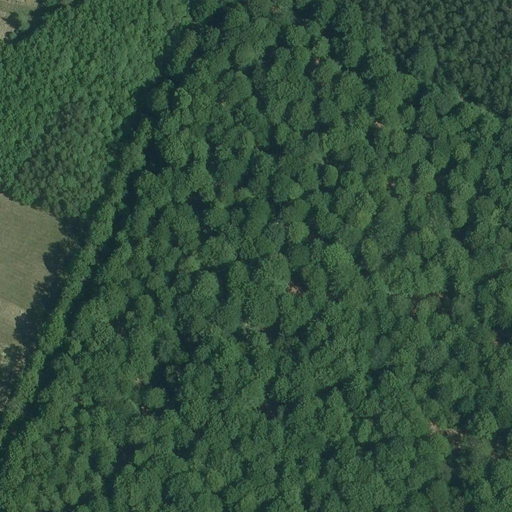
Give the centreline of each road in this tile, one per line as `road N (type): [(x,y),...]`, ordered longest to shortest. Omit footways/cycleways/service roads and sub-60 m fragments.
road 1 (track): [(325,40),(98,511)]
road 2 (track): [(223,0),(0,472)]
road 3 (track): [(325,40),(511,147)]
